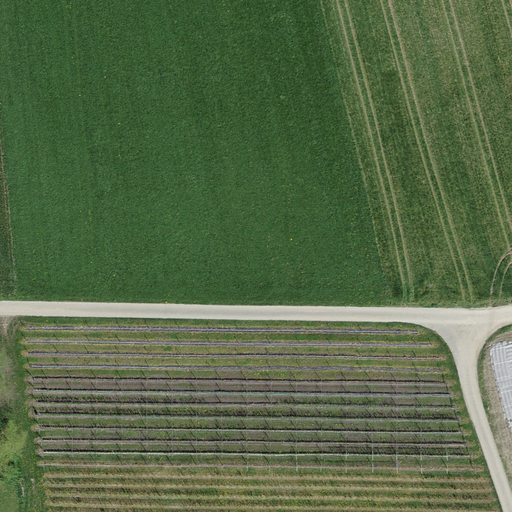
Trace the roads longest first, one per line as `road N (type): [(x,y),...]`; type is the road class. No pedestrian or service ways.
road 1 (unclassified): [(449,318),(0,315)]
road 2 (track): [(511,510),(449,318)]
